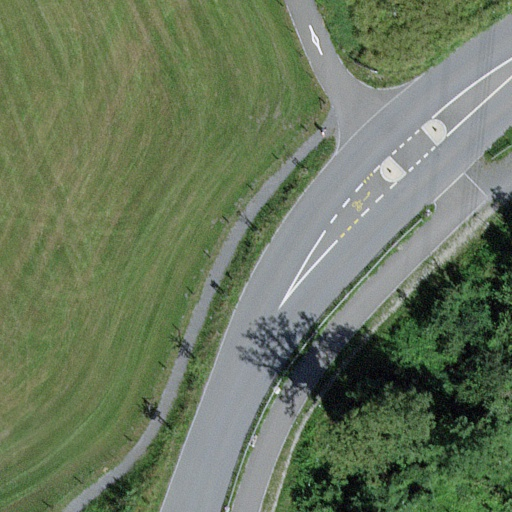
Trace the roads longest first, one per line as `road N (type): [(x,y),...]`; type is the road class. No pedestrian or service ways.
road 1 (unclassified): [(183,511),(228,380),(252,338),(409,152)]
road 2 (residential): [(300,0),(342,84),(371,118)]
road 3 (unclassified): [(409,152),(511,62)]
